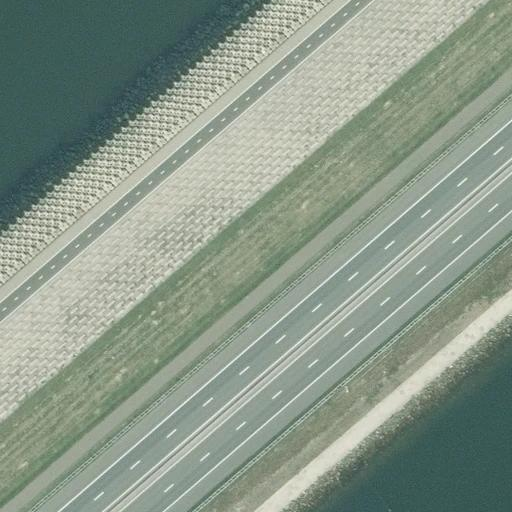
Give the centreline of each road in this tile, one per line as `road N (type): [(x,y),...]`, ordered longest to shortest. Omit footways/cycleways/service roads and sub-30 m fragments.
road 1 (motorway): [(511,140),(82,511)]
road 2 (motorway): [(143,511),(511,193)]
